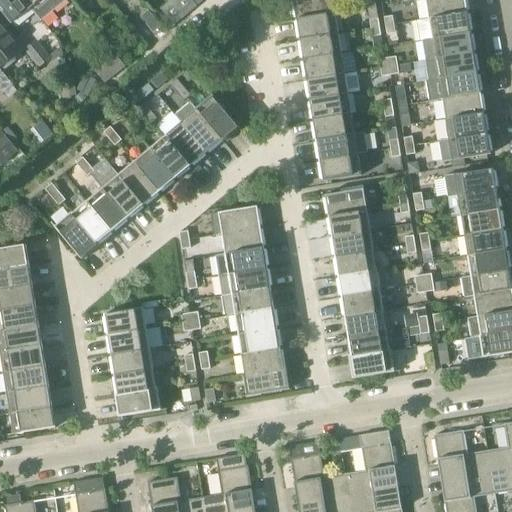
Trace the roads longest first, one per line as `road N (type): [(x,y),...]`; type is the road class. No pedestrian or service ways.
road 1 (residential): [(95,456),(74,309),(279,145)]
road 2 (residential): [(329,418),(279,145)]
road 3 (residential): [(95,456),(329,418)]
road 4 (residential): [(329,418),(511,384)]
